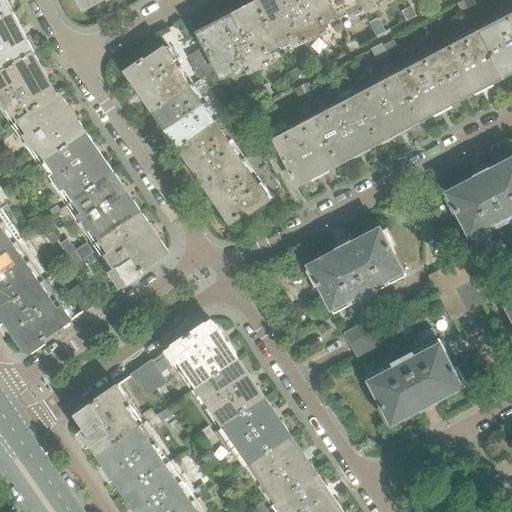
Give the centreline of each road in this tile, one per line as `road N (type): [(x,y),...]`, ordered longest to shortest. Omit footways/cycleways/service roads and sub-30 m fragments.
road 1 (residential): [(227,284),(265,249),(511,119)]
road 2 (residential): [(17,434),(227,284)]
road 3 (residential): [(207,255),(0,399)]
road 4 (residential): [(227,284),(367,480)]
road 5 (residential): [(82,63),(207,255)]
road 6 (residential): [(511,402),(367,480)]
road 7 (residential): [(200,0),(82,63)]
